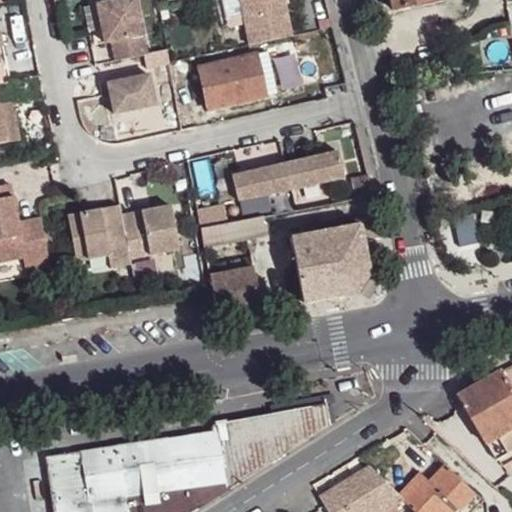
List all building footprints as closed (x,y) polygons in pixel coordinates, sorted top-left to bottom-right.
[(136,0),(114,0),(98,4),(105,43),(111,41),(116,62),(147,56),(143,34),(136,0)] [(241,0),(223,0),(227,18),(244,14),(241,0)] [(282,0),(241,0),(244,14),(251,42),(290,34),(282,0)] [(390,0),(393,8),(428,0),(390,0)] [(196,68),(201,88),(206,110),(274,95),(265,52),(196,68)] [(196,68),(172,74),(177,94),(201,88),(196,68)] [(151,76),(108,85),(115,114),(158,105),(151,76)] [(10,103),(0,105),(0,114),(6,145),(18,142),(10,103)] [(337,152),(232,177),(238,202),(291,192),(344,179),(337,152)] [(214,154),(194,158),(195,164),(215,160),(214,154)] [(13,185),(5,186),(10,210),(18,209),(13,185)] [(5,186),(0,187),(0,262),(26,258),(27,270),(50,267),(41,219),(20,223),(18,209),(10,210),(5,186)] [(89,212),(69,216),(78,261),(109,255),(129,251),(122,215),(120,205),(101,209),(101,214),(89,217),(89,212)] [(173,207),(122,215),(129,251),(130,260),(181,250),(173,207)] [(200,229),(203,246),(247,238),(266,234),(263,218),(228,224),(200,229)] [(290,241),(302,304),(356,295),(367,273),(358,228),(290,241)] [(129,251),(109,255),(112,269),(131,265),(130,260),(129,251)] [(209,277),(212,292),(217,319),(261,311),(253,269),(209,277)] [(511,367),(503,372),(460,399),(496,460),(511,450),(511,367)] [(216,433),(45,458),(53,511),(189,511),(226,490),(330,425),(328,406),(226,422),(228,432),(216,433)] [(422,475),(399,497),(404,501),(415,511),(453,511),(470,496),(473,492),(464,485),(471,477),(451,460),(431,481),(422,475)] [(369,468),(321,499),(326,506),(329,511),(386,511),(404,501),(399,497),(369,468)] [(470,496),(453,511),(469,511),(478,503),(470,496)]
